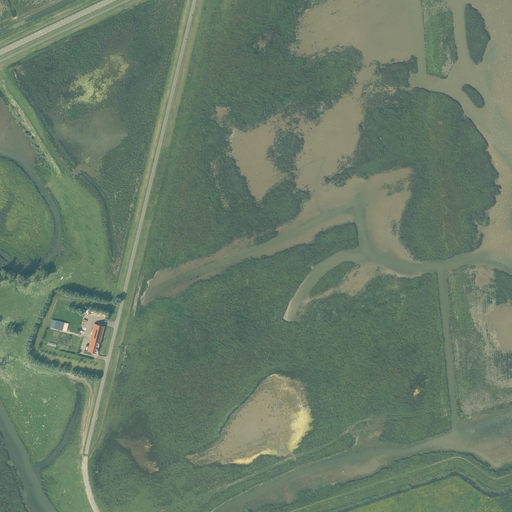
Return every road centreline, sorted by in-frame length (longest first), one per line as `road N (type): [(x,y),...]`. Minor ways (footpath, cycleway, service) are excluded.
road 1 (unclassified): [(95,511),(86,455),(194,0)]
road 2 (secondary): [(110,0),(0,53)]
